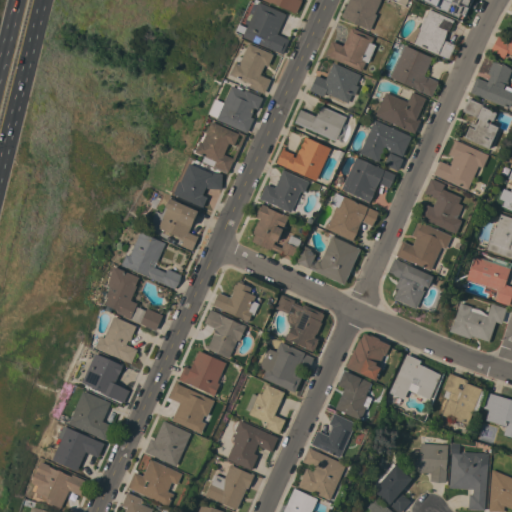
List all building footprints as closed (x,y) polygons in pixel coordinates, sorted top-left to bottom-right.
[(271,2),(271,3),(264,0),(302,0),(297,11),(296,11),(295,13),(271,2)] [(348,0),(380,0),(374,13),(376,14),(369,30),(361,27),(362,26),(341,16),(348,0)] [(422,0),(471,0),(464,15),(460,13),(458,17),(422,0)] [(286,13),(277,34),(289,39),(283,54),(243,36),(246,31),(242,31),(239,26),(240,23),(245,22),(248,26),(258,1),(286,13)] [(414,43),(414,42),(406,39),(417,27),(419,28),(424,16),(426,16),(429,8),(454,20),(449,31),(447,30),(444,40),(445,40),(455,44),(449,59),(414,43)] [(325,54),(331,40),(343,45),(351,27),(373,37),(371,43),(375,45),(368,62),(366,61),(361,71),(325,54)] [(511,54),(507,52),(504,58),(490,50),(498,36),(507,40),(511,33),(511,54)] [(273,54),(268,66),(265,64),(260,74),(270,79),(264,93),(250,86),(251,83),(230,74),(235,62),(239,64),(249,43),(273,54)] [(390,77),(404,44),(432,57),(424,76),(426,77),(427,76),(438,81),(431,96),(390,77)] [(470,92),(477,77),(487,81),(490,74),(488,73),(493,61),(511,68),(507,80),(508,81),(505,88),(507,89),(508,86),(511,87),(511,103),(510,108),(470,92)] [(360,74),(356,85),(358,86),(354,95),(351,94),(348,102),(325,92),(323,96),(309,90),(316,75),(325,79),(333,62),(360,74)] [(217,118),(216,120),(208,116),(213,105),(221,109),(232,85),(245,91),(245,90),(263,97),(258,109),(255,107),(251,117),(254,118),(247,132),(217,118)] [(375,115),(385,92),(407,102),(412,91),(425,98),(416,118),(420,120),(414,133),(375,115)] [(465,137),(469,126),(474,128),(475,127),(470,125),(471,122),(476,124),(477,123),(475,122),(477,117),(462,111),(468,98),(483,104),(482,106),(496,112),(493,120),(488,118),(487,122),(498,127),(489,148),(465,137)] [(294,122),(300,109),(316,116),(321,105),(346,116),(335,141),(294,122)] [(411,136),(402,156),(384,148),(378,161),(359,153),(374,119),(411,136)] [(213,167),(213,166),(202,161),(204,156),(195,151),(204,131),(207,132),(212,121),(238,133),(239,132),(245,135),(234,161),(233,160),(228,171),(227,171),(226,173),(213,167)] [(316,180),(276,162),(283,146),(285,147),(284,149),(293,153),(292,156),(295,157),(305,136),(330,148),(316,180)] [(433,174),(439,160),(450,165),(451,163),(450,163),(453,156),(449,154),(455,139),(488,154),(483,167),(478,165),(468,189),(433,174)] [(384,164),(389,152),(403,158),(397,170),(384,164)] [(355,157),(375,166),(375,165),(395,174),(389,187),(378,182),(375,188),(370,185),(369,188),(374,190),(369,202),(360,198),(361,197),(341,188),(355,157)] [(173,194),(179,181),(181,182),(189,163),(210,172),(222,173),(221,189),(208,188),(206,187),(202,194),(207,196),(203,207),(173,194)] [(263,200),(259,199),(266,184),(274,188),(283,169),(308,181),(304,192),(300,190),(291,212),(263,200)] [(511,170),(510,169),(504,186),(509,188),(502,207),(511,210),(511,170)] [(418,216),(424,203),(432,207),(436,198),(425,193),(431,178),(444,184),(442,188),(461,197),(458,203),(463,205),(457,218),(462,220),(456,233),(418,216)] [(326,228),(326,227),(324,226),(327,222),(328,223),(336,206),(330,203),(335,192),(343,196),(343,195),(378,211),(372,225),(361,220),(352,240),(326,228)] [(198,210),(197,213),(198,214),(193,223),(192,223),(188,232),(196,236),(197,235),(198,235),(192,250),(181,245),(183,240),(177,237),(177,236),(158,227),(167,208),(166,207),(170,197),(198,210)] [(278,254),(279,252),(271,248),(270,249),(251,241),(255,234),(253,233),(253,232),(253,231),(257,221),(258,222),(260,217),(256,216),(257,213),(257,212),(259,206),(260,206),(262,203),(268,206),(267,207),(282,214),(283,213),(288,215),(277,241),(275,240),(273,244),(281,247),(284,241),(287,242),(290,234),(301,239),(297,247),(298,247),(292,260),(278,254)] [(511,217),(511,257),(486,248),(494,227),(495,228),(500,213),(511,217)] [(431,270),(410,260),(410,261),(397,255),(403,241),(412,245),(416,237),(411,235),(418,220),(451,235),(446,248),(441,246),(431,270)] [(154,267),(165,272),(167,268),(180,274),(174,288),(122,264),(126,254),(130,255),(140,231),(165,242),(154,267)] [(360,248),(344,284),(296,262),(302,247),(303,248),(304,245),(311,248),(310,251),(316,254),(313,259),(316,260),(320,261),(331,235),(360,248)] [(497,291),(496,290),(466,280),(474,255),(491,261),(492,258),(511,264),(504,284),(511,286),(511,294),(509,305),(495,301),(495,300),(494,299),(497,291)] [(428,288),(426,286),(416,308),(393,298),(398,288),(395,287),(399,277),(389,273),(395,258),(398,259),(398,260),(433,276),(428,288)] [(108,285),(114,265),(139,276),(135,284),(137,285),(130,299),(137,303),(136,306),(146,310),(147,308),(162,314),(155,330),(117,312),(118,310),(105,304),(108,297),(107,296),(108,295),(107,294),(110,286),(108,285)] [(241,318),(227,311),(212,305),(218,292),(228,297),(229,296),(230,297),(233,289),(232,289),(235,283),(236,284),(237,281),(239,281),(240,280),(244,282),(243,283),(251,287),(248,292),(255,295),(253,300),(258,303),(253,315),(251,314),(248,321),(241,318)] [(303,304),(322,312),(322,313),(324,314),(320,321),(321,322),(316,334),(315,333),(314,336),(318,338),(317,341),(318,341),(314,349),(313,349),(312,351),(305,348),(306,347),(291,340),(291,341),(285,338),(291,325),(288,323),(285,317),(287,313),(275,307),(281,294),(294,300),(293,302),(302,306),(303,304)] [(470,338),(448,331),(450,325),(452,325),(459,302),(471,306),(470,307),(479,309),(480,310),(484,313),(487,314),(491,303),(506,308),(501,323),(495,321),(488,341),(471,335),(470,338)] [(246,325),(239,340),(237,339),(229,357),(205,347),(206,345),(208,345),(213,334),(214,330),(213,330),(214,327),(204,323),(210,309),(246,325)] [(95,347),(100,335),(105,337),(114,315),(136,325),(131,337),(132,337),(130,341),(128,340),(126,344),(137,349),(131,363),(95,347)] [(354,350),(359,338),(360,339),(363,332),(370,335),(371,334),(379,338),(378,339),(390,345),(385,355),(383,354),(379,365),(382,366),(376,380),(346,367),(354,350)] [(262,377),(266,369),(259,366),(267,348),(274,351),(275,349),(276,350),(280,341),(304,352),(304,353),(313,357),(308,369),(299,365),(295,374),(301,377),(294,392),(262,377)] [(226,362),(217,382),(220,383),(214,395),(209,393),(209,392),(187,381),(186,383),(178,379),(184,365),(190,368),(198,350),(226,362)] [(95,352),(118,362),(123,364),(115,383),(129,390),(123,402),(100,391),(100,390),(82,382),(95,352)] [(429,399),(408,389),(404,399),(389,392),(406,354),(421,360),(419,364),(440,374),(429,399)] [(338,384),(345,370),(371,382),(371,383),(372,384),(369,389),(368,388),(366,395),(372,397),(367,408),(366,408),(362,416),(364,417),(363,419),(361,418),(361,420),(345,412),(344,413),(341,412),(342,411),(335,408),(345,388),(338,384)] [(439,387),(438,386),(442,374),(444,375),(448,376),(449,373),(468,380),(467,383),(481,388),(481,390),(484,391),(471,425),(468,423),(467,425),(442,414),(442,413),(441,413),(447,398),(443,396),(446,390),(439,387)] [(214,400),(208,413),(211,414),(206,426),(204,425),(201,433),(171,420),(179,402),(169,397),(176,382),(214,400)] [(274,414),(285,419),(279,433),(265,427),(267,422),(248,414),(249,411),(245,409),(252,393),(257,395),(258,392),(261,394),(266,383),(284,392),(274,414)] [(69,423),(84,390),(110,402),(102,421),(112,425),(105,439),(69,423)] [(511,436),(503,435),(506,425),(486,420),(489,409),(483,407),(487,392),(511,398),(511,436)] [(340,457),(311,444),(317,430),(328,435),(332,426),(331,426),(332,425),(329,423),(334,412),(356,422),(340,457)] [(278,437),(271,451),(258,445),(259,444),(258,443),(253,453),(258,455),(251,469),(226,458),(234,441),(232,440),(236,431),(234,430),(239,419),(278,437)] [(176,465),(144,451),(150,438),(154,440),(163,420),(191,433),(176,465)] [(104,443),(98,457),(86,451),(77,470),(53,459),(62,439),(58,437),(64,425),(104,443)] [(445,482),(430,481),(430,473),(414,471),(414,463),(410,462),(409,456),(411,449),(412,448),(414,447),(417,446),(420,445),(420,442),(447,445),(445,464),(447,464),(445,482)] [(451,452),(450,452),(450,443),(452,443),(459,444),(458,453),(451,452)] [(346,464),(330,500),(298,485),(306,467),(312,470),(314,466),(303,461),(310,447),(346,464)] [(484,510),(468,509),(469,494),(472,494),(473,489),(449,487),(451,453),(461,453),(461,451),(477,452),(484,452),(484,453),(488,453),(484,510)] [(182,473),(177,484),(172,481),(168,491),(174,493),(168,505),(128,487),(135,472),(143,476),(150,458),(182,473)] [(61,507),(54,504),(53,505),(48,502),(48,501),(38,496),(39,493),(36,491),(39,485),(32,482),(34,478),(33,478),(35,472),(36,473),(38,469),(37,469),(40,464),(42,461),(50,465),(50,466),(58,470),(58,469),(64,472),(63,472),(71,476),(72,474),(87,480),(80,494),(69,489),(61,507)] [(233,464),(232,465),(251,473),(254,474),(248,488),(246,487),(236,509),(217,500),(216,501),(205,495),(211,481),(210,481),(211,478),(212,478),(213,477),(211,477),(213,474),(214,475),(215,473),(215,474),(216,472),(224,476),(230,463),(233,464)] [(399,491),(410,500),(399,511),(397,511),(373,490),(374,489),(372,487),(392,463),(394,464),(395,463),(411,478),(399,491)] [(491,469),(511,477),(511,508),(504,505),(504,511),(488,511),(491,469)] [(282,511),(294,487),(318,498),(311,511),(282,511)] [(125,511),(127,507),(121,505),(127,492),(142,498),(140,503),(153,508),(151,511),(125,511)] [(368,511),(370,510),(367,507),(375,497),(392,511),(368,511)] [(196,511),(200,503),(209,507),(209,506),(223,511),(222,511),(196,511)]
